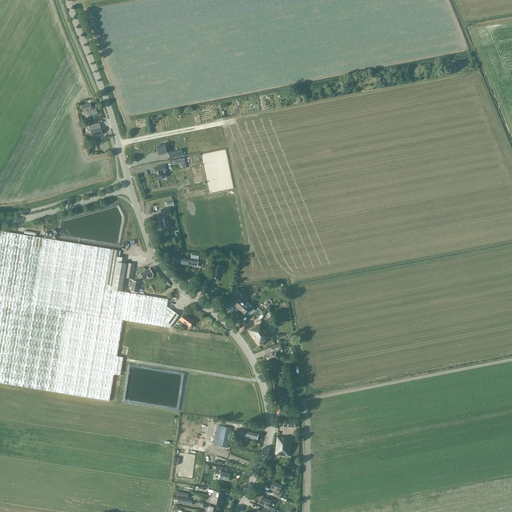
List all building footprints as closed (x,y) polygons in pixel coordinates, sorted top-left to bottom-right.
[(96,113),(95,107),(91,108),(90,104),(81,107),(83,113),(86,112),(87,115),(96,113)] [(102,135),(99,123),(88,126),(91,137),(102,135)] [(164,140),(156,142),(158,151),(167,149),(164,140)] [(181,150),(168,153),(169,159),(182,156),(181,150)] [(180,159),(170,161),(170,164),(181,162),(182,169),(186,168),(184,158),(180,159)] [(152,168),(154,181),(161,180),(161,179),(165,178),(164,172),(165,171),(164,166),(152,168)] [(170,214),(168,208),(160,209),(162,217),(158,218),(161,229),(169,227),(169,226),(169,225),(169,223),(168,222),(167,219),(171,219),(170,214)] [(126,263),(116,261),(118,250),(1,231),(0,235),(0,383),(109,401),(114,374),(120,375),(123,357),(116,356),(122,320),(163,327),(164,320),(171,325),(178,314),(172,310),(171,310),(166,307),(168,299),(121,291),(126,263)] [(197,267),(198,257),(192,256),(191,259),(174,257),(173,264),(197,267)] [(132,279),(134,264),(127,263),(124,278),(132,279)] [(212,265),(209,277),(218,279),(221,267),(212,265)] [(145,270),(144,268),(135,272),(139,279),(141,277),(143,281),(148,278),(148,279),(149,279),(150,279),(152,279),(152,278),(152,276),(153,276),(149,268),(145,270)] [(139,282),(132,281),(130,291),(137,293),(139,282)] [(219,295),(207,288),(203,295),(215,301),(219,295)] [(231,296),(231,297),(234,299),(240,292),(237,289),(231,296)] [(240,297),(235,303),(237,305),(235,307),(240,311),(245,304),(247,302),(248,301),(244,298),(242,300),(240,297)] [(245,304),(240,311),(244,315),(246,313),(248,315),(253,310),(251,307),(252,306),(251,305),(248,302),(247,302),(245,304)] [(256,310),(254,313),(258,317),(261,319),(264,316),(261,313),(262,312),(258,308),(256,310)] [(179,319),(177,322),(178,322),(183,326),(186,328),(188,326),(192,320),(183,314),(179,319)] [(259,345),(270,338),(261,324),(258,326),(257,325),(249,331),(259,345)] [(282,350),(280,345),(271,349),(273,353),(266,355),(269,363),(278,359),(276,352),(282,350)] [(281,391),(280,386),(280,383),(272,384),(273,394),(279,393),(279,399),(289,398),(288,394),(286,394),(285,390),(281,391)] [(284,405),(285,405),(285,400),(276,402),(278,414),(284,413),(283,408),(284,408),(284,405)] [(227,448),(231,428),(217,425),(213,445),(227,448)] [(258,438),(259,437),(258,436),(259,433),(252,431),(252,429),(251,429),(251,430),(242,428),(240,435),(257,440),(257,439),(258,438)] [(289,457),(291,439),(288,439),(288,438),(277,437),(275,456),(289,457)] [(219,471),(219,470),(219,469),(222,470),(223,467),(217,465),(215,473),(221,474),(220,478),(229,480),(230,474),(219,471)] [(273,482),(270,489),(275,491),(274,494),(279,496),(280,497),(282,492),(280,490),(281,486),(273,482)] [(213,493),(212,497),(221,499),(223,492),(209,489),(208,492),(213,493)] [(225,500),(221,499),(212,497),(210,496),(210,499),(214,499),(213,503),(223,506),(225,500)] [(264,506),(263,509),(269,511),(273,511),(274,509),(268,507),(271,501),(262,497),(259,504),(264,506)]
